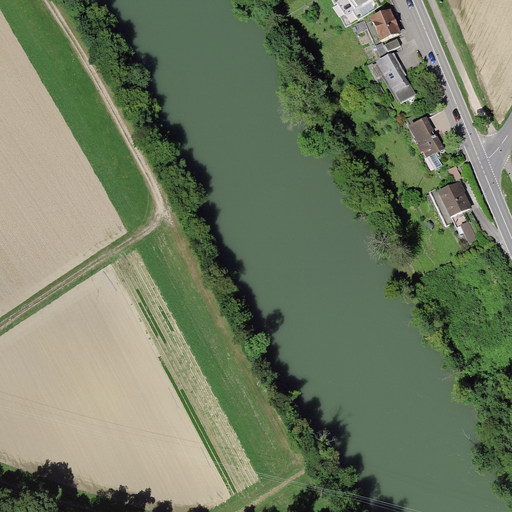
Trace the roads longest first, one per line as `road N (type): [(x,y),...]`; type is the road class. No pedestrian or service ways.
road 1 (track): [(295,466),(53,0)]
road 2 (secondary): [(480,161),(412,0)]
